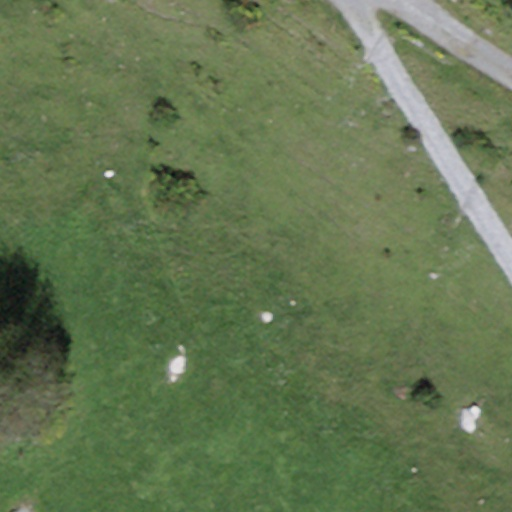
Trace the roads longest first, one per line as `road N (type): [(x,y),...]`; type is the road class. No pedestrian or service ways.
road 1 (track): [(511,266),(354,0)]
road 2 (track): [(390,0),(511,75)]
